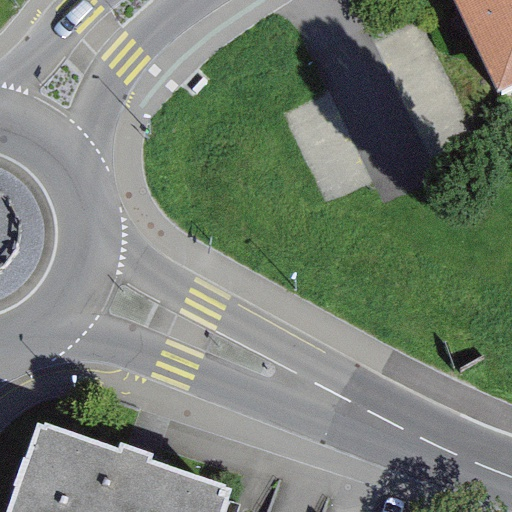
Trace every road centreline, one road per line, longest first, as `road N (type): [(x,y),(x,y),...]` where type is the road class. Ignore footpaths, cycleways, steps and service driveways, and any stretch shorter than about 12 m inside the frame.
road 1 (secondary): [(339,398),(91,225)]
road 2 (secondary): [(49,326),(255,395),(339,398)]
road 3 (residential): [(76,178),(101,96),(124,55),(193,0)]
road 4 (secondary): [(339,398),(511,474)]
road 5 (residential): [(88,0),(0,97)]
